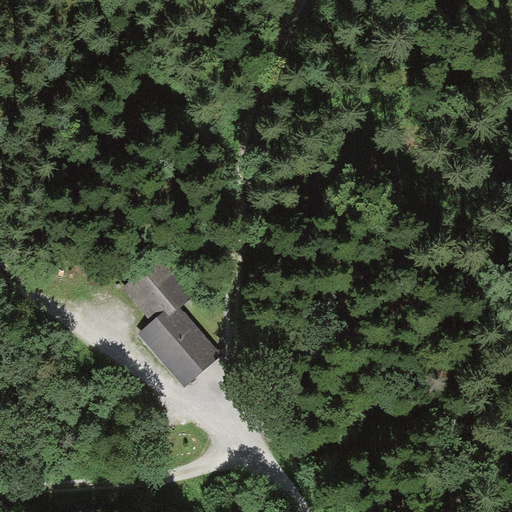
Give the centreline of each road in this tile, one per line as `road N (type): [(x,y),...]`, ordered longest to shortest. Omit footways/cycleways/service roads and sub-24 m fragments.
road 1 (track): [(305,0),(244,159),(236,446)]
road 2 (track): [(236,446),(211,413),(170,395),(97,336),(0,277)]
road 3 (track): [(0,492),(199,470),(236,446)]
